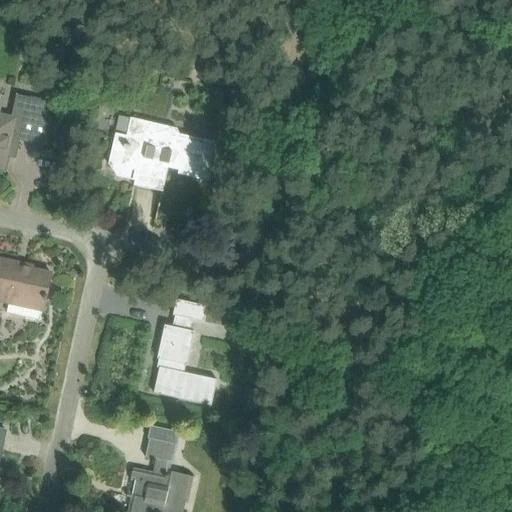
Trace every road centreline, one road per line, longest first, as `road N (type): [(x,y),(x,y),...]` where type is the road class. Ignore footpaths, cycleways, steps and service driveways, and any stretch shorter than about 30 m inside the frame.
road 1 (unclassified): [(103,239),(206,259),(237,260),(256,246),(291,113),(308,0)]
road 2 (unclassified): [(44,511),(103,239)]
